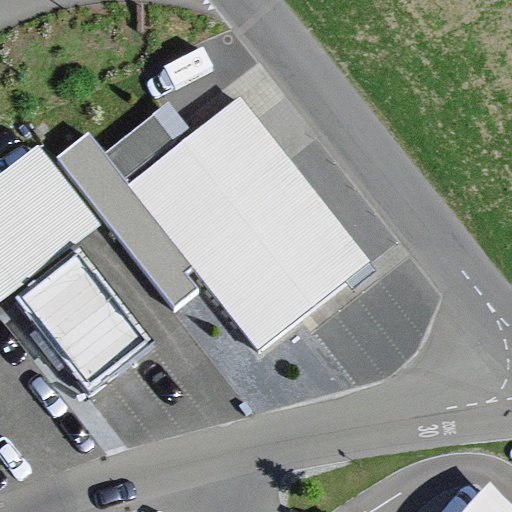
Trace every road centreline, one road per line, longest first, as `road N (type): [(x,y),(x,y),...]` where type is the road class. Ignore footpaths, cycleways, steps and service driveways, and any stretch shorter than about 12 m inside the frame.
road 1 (residential): [(24,511),(160,461),(390,407),(511,401)]
road 2 (residential): [(251,0),(511,318)]
